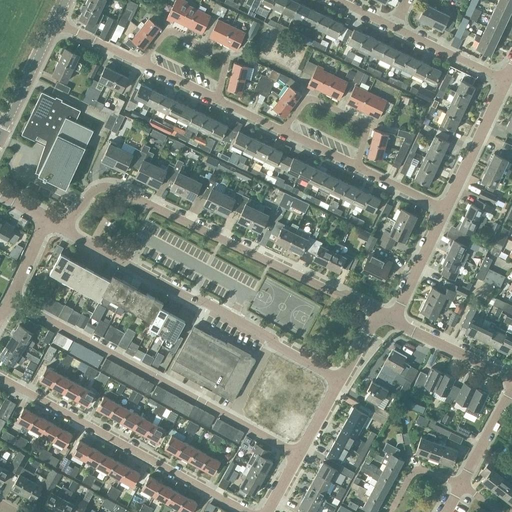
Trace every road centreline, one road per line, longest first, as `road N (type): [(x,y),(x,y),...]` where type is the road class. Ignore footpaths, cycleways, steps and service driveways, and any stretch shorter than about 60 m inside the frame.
road 1 (residential): [(378,312),(107,186),(91,192),(64,229)]
road 2 (residential): [(297,455),(8,299)]
road 3 (residential): [(64,229),(341,381)]
road 4 (residential): [(0,377),(245,511)]
road 5 (residential): [(141,63),(170,32),(220,54),(218,100)]
road 6 (residential): [(282,131),(314,100),(365,128),(357,167)]
road 7 (residential): [(445,209),(505,80)]
road 8 (unknown): [(310,433),(248,401),(268,336)]
road 9 (residential): [(511,376),(391,319)]
road 10 (tertiary): [(56,22),(0,140)]
road 11 (residential): [(393,27),(505,80)]
road 12 (residential): [(391,319),(445,209)]
